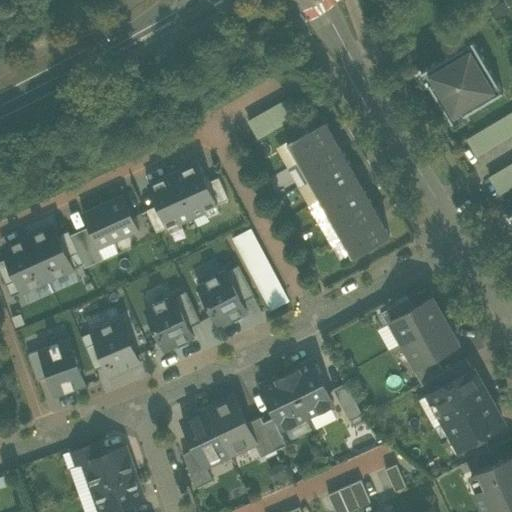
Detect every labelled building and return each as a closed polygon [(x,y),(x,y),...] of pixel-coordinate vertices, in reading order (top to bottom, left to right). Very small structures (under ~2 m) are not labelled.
[(422,71),(452,122),(503,91),(473,40),(422,71)] [(248,121),(258,138),(293,118),(283,101),(248,121)] [(511,136),(511,135),(511,117),(510,113),(501,119),(511,136)] [(503,141),(511,136),(501,119),(493,124),(503,141)] [(287,142),(298,161),(336,140),(325,120),(287,142)] [(494,146),(503,141),(493,124),(484,129),(494,146)] [(486,151),(494,146),(484,129),(476,134),(486,151)] [(477,156),(486,151),(476,134),(467,139),(477,156)] [(347,159),(336,140),(298,161),(309,180),(347,159)] [(357,178),(347,159),(309,180),(319,199),(357,178)] [(199,162),(174,173),(192,215),(218,204),(208,182),(199,162)] [(508,189),(511,186),(511,175),(506,167),(498,172),(508,189)] [(500,194),(508,189),(498,172),(489,177),(500,194)] [(174,173),(148,185),(158,205),(168,227),(192,215),(174,173)] [(219,177),(208,182),(218,204),(229,199),(219,177)] [(368,196),(357,178),(319,199),(330,218),(368,196)] [(123,194),(83,212),(89,226),(92,232),(99,248),(113,241),(139,229),(123,194)] [(379,215),(368,196),(330,218),(341,237),(379,215)] [(158,205),(147,210),(157,232),(168,227),(158,205)] [(390,235),(379,215),(341,237),(352,257),(390,235)] [(54,226),(28,237),(47,279),(73,268),(58,235),(54,226)] [(71,234),(73,241),(92,232),(89,226),(71,234)] [(69,230),(58,235),(73,268),(83,263),(73,241),(71,234),(69,230)] [(234,238),(271,308),(289,300),(252,230),(234,238)] [(104,258),(99,248),(92,232),(73,241),(83,263),(85,267),(104,258)] [(22,290),(47,279),(28,237),(3,248),(7,257),(22,290)] [(99,248),(104,258),(118,252),(113,241),(99,248)] [(22,290),(7,257),(0,260),(0,270),(11,295),(22,290)] [(237,265),(226,271),(242,301),(254,295),(237,265)] [(218,273),(197,284),(218,325),(231,318),(232,320),(243,314),(241,313),(247,310),(242,301),(226,271),(219,275),(218,273)] [(187,290),(174,296),(189,326),(201,321),(187,290)] [(152,306),(145,310),(165,349),(178,343),(178,345),(189,340),(188,338),(194,336),(189,326),(174,296),(167,299),(167,297),(152,304),(152,306)] [(381,312),(387,323),(391,321),(391,320),(414,307),(409,297),(381,312)] [(391,321),(403,342),(445,318),(433,297),(414,307),(391,320),(391,321)] [(88,316),(94,331),(121,319),(114,305),(88,316)] [(458,343),(445,318),(403,342),(416,365),(416,366),(435,356),(458,343)] [(110,373),(139,361),(121,319),(94,331),(92,331),(106,364),(110,373)] [(106,364),(92,331),(81,336),(95,369),(106,364)] [(69,339),(40,349),(49,376),(56,394),(85,384),(69,339)] [(40,349),(28,354),(38,380),(49,376),(40,349)] [(421,383),(435,376),(443,370),(435,356),(416,366),(416,365),(412,367),(421,383)] [(466,358),(443,370),(435,376),(441,386),(472,369),(466,358)] [(297,370),(288,374),(308,416),(333,403),(312,359),(295,367),(297,370)] [(429,392),(445,421),(451,418),(489,397),(472,368),(472,369),(441,386),(429,392)] [(282,428),(308,416),(288,374),(279,379),(278,376),(261,384),(282,428)] [(333,388),(350,420),(363,414),(346,382),(333,388)] [(234,396),(208,408),(230,453),(254,441),(255,441),(247,423),(234,396)] [(489,397),(451,418),(456,428),(451,431),(460,447),(482,435),(503,423),(489,397)] [(205,465),(230,453),(208,408),(183,420),(196,448),(204,465),(205,465)] [(254,441),(261,456),(276,449),(263,422),(260,417),(247,423),(255,441),(254,441)] [(263,422),(276,449),(286,444),(273,417),(263,422)] [(445,421),(451,431),(456,428),(451,418),(445,421)] [(460,447),(467,460),(490,449),(482,435),(460,447)] [(72,452),(77,465),(84,462),(84,461),(102,454),(98,442),(72,452)] [(253,443),(240,450),(245,460),(259,453),(253,443)] [(84,462),(93,487),(135,473),(125,446),(102,454),(84,461),(84,462)] [(183,454),(195,488),(212,479),(205,465),(204,465),(196,448),(183,454)] [(475,491),(484,511),(511,511),(511,456),(480,471),(487,486),(475,491)] [(406,485),(396,464),(386,468),(395,490),(406,485)] [(143,497),(135,473),(93,487),(101,511),(121,505),(143,497)] [(328,494),(336,511),(346,511),(371,502),(361,480),(328,494)]
